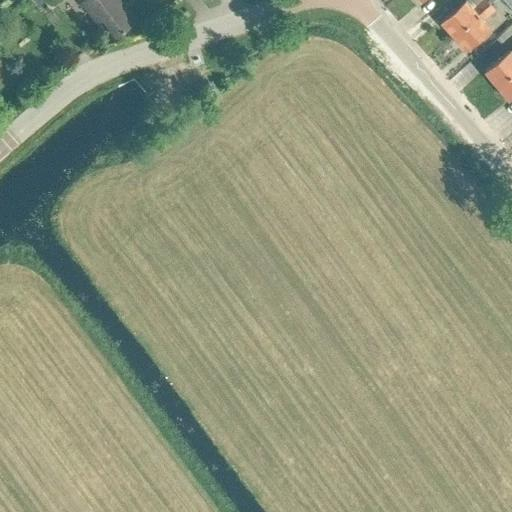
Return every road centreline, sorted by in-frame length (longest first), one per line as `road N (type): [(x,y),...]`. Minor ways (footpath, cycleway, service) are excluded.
road 1 (tertiary): [(0,141),(52,93),(117,56),(231,22)]
road 2 (unclassified): [(511,181),(354,0)]
